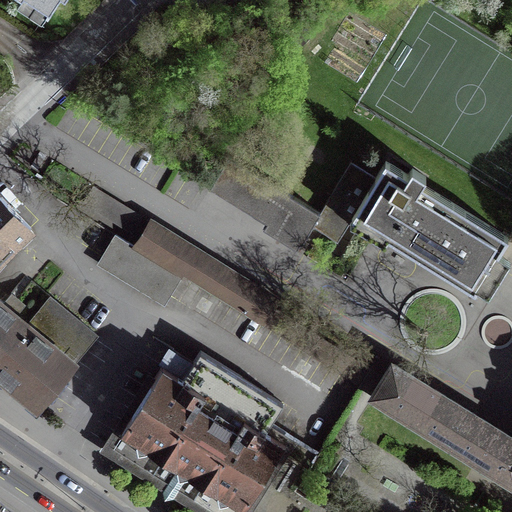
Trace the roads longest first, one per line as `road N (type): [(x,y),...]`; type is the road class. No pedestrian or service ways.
road 1 (residential): [(0,132),(134,0)]
road 2 (secondary): [(115,511),(0,433)]
